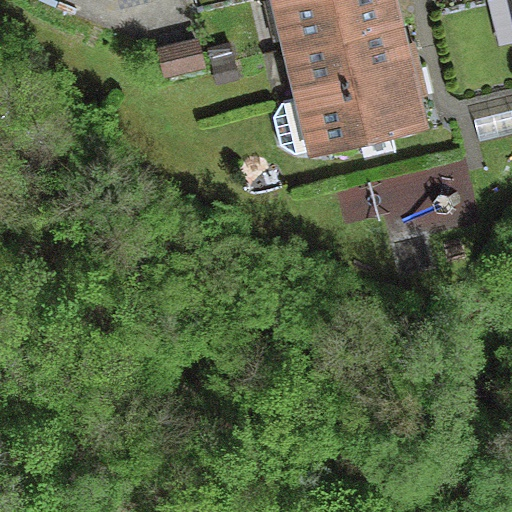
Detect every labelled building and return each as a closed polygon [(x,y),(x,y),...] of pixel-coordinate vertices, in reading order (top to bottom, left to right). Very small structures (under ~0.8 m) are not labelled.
[(279,0),(291,46),(393,21),(387,0),(279,0)] [(291,46),(303,97),(405,72),(393,21),(291,46)] [(161,74),(198,65),(192,43),(156,52),(161,74)] [(203,49),(207,66),(228,60),(224,44),(203,49)] [(208,68),(212,85),(233,80),(229,63),(208,68)] [(418,125),(405,72),(303,97),(278,103),(269,118),(276,146),(291,154),(418,125)]
